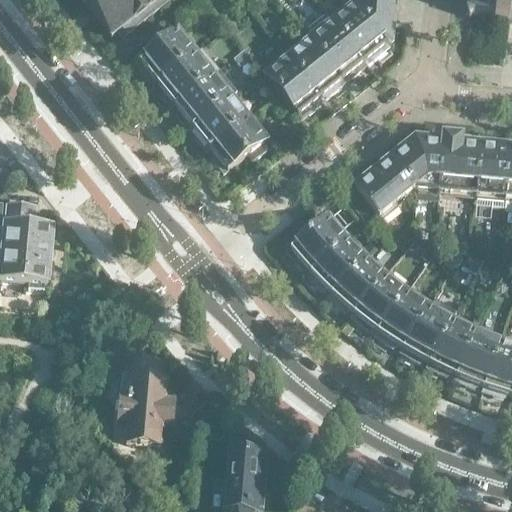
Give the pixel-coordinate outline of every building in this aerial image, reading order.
[(77,0),(111,42),(117,37),(122,43),(131,36),(130,35),(173,0),(77,0)] [(208,8),(201,0),(197,0),(193,4),(201,14),(208,8)] [(216,2),(213,0),(201,0),(208,8),(216,2)] [(394,32),(395,21),(370,19),(370,7),(370,0),(353,0),(353,6),(351,7),(354,10),(332,27),(364,67),(370,63),(373,64),(380,58),(380,53),(391,44),(392,33),(396,33),(396,32),(394,32)] [(396,9),(397,0),(370,0),(370,7),(396,9)] [(511,0),(467,0),(466,17),(468,17),(468,20),(470,21),(471,18),(494,20),(494,25),(508,26),(508,20),(511,20),(511,0)] [(182,29),(201,14),(193,4),(174,19),(182,29)] [(395,21),(396,9),(370,7),(370,19),(395,21)] [(364,67),(332,27),(310,44),(342,85),(348,80),(351,81),(358,76),(358,72),(364,67)] [(222,47),(232,39),(227,32),(217,40),(222,47)] [(156,88),(195,57),(177,35),(153,54),(152,52),(139,62),(140,65),(138,66),(139,66),(137,71),(141,76),(146,75),(156,88)] [(342,85),(310,44),(288,62),(320,102),(325,98),(329,99),(336,93),(336,89),(342,85)] [(240,69),(250,60),(244,54),(234,62),(240,69)] [(230,101),(213,79),(195,57),(156,88),(160,94),(159,98),(164,105),(169,104),(178,115),(176,120),(182,127),(186,126),(191,132),(230,101)] [(320,102),(288,62),(265,79),(268,82),(279,97),(285,104),(297,120),(303,115),(304,116),(309,118),(316,113),(315,108),(314,107),(320,102)] [(257,91),(268,82),(265,79),(262,75),(252,84),(257,91)] [(274,113),(285,104),(279,97),(269,106),(274,113)] [(209,154),(248,123),(230,101),(191,132),(196,137),(194,142),(196,145),(199,148),(204,148),(209,154)] [(267,154),(262,148),(266,145),(248,123),(209,154),(213,159),(211,163),(214,167),(217,170),(221,170),(227,176),(247,160),(252,166),(267,154)] [(438,200),(443,141),(421,139),(390,163),(415,193),(436,195),(436,200),(438,200)] [(475,203),(480,149),(461,147),(461,142),(443,141),(438,200),(475,203)] [(504,201),(508,152),(497,151),(497,148),(481,147),(481,149),(480,149),(475,203),(477,204),(477,203),(493,204),(494,201),(503,201),(504,201)] [(511,149),(509,149),(509,152),(508,152),(504,201),(503,201),(503,205),(511,205),(511,149)] [(396,207),(414,193),(415,193),(390,163),(370,179),(369,179),(368,179),(367,177),(354,187),(356,189),(355,190),(356,190),(345,200),(363,223),(373,214),(378,221),(381,225),(398,211),(396,207)] [(47,290),(52,232),(32,230),(34,210),(8,207),(6,228),(5,228),(0,276),(0,285),(28,288),(28,293),(44,295),(44,290),(47,290)] [(368,229),(378,221),(373,214),(363,223),(368,229)] [(309,277),(346,244),(328,223),(325,226),(320,220),(305,232),(310,238),(289,254),(295,261),(294,266),(297,269),(300,273),(305,272),(309,277)] [(405,256),(414,245),(399,240),(396,249),(405,256)] [(330,299),(365,262),(346,244),(309,277),(315,283),(314,288),(321,295),(326,294),(330,299)] [(429,265),(438,252),(429,249),(421,259),(429,265)] [(452,271),(460,258),(452,256),(445,267),(452,271)] [(353,318),(385,280),(375,271),(365,262),(330,299),(337,304),(336,309),(343,315),(348,314),(353,318)] [(476,278),(483,265),(474,262),(468,274),(476,278)] [(498,284),(504,271),(495,268),(490,280),(498,284)] [(377,337),(406,296),(395,288),(385,280),(353,318),(360,324),(359,328),(367,334),(371,333),(377,337)] [(402,353),(428,311),(417,304),(406,296),(377,337),(384,342),(384,346),(388,349),(392,352),(396,350),(402,353)] [(428,368),(451,324),(440,318),(428,311),(402,353),(410,358),(410,362),(414,365),(418,367),(422,365),(428,368)] [(455,381),(475,336),(451,324),(428,368),(436,372),(436,377),(445,381),(449,378),(455,381)] [(483,392),(500,345),(475,336),(455,381),(463,385),(464,389),(473,393),(477,390),(483,392)] [(511,401),(511,349),(500,345),(483,392),(491,395),(492,400),(502,403),(505,400),(511,401)] [(172,407),(173,400),(164,399),(166,383),(159,383),(160,367),(150,366),(150,361),(123,359),(118,424),(128,425),(126,448),(160,450),(162,428),(172,428),(174,407),(172,407)] [(261,511),(264,488),(266,460),(230,457),(224,511),(261,511)]
